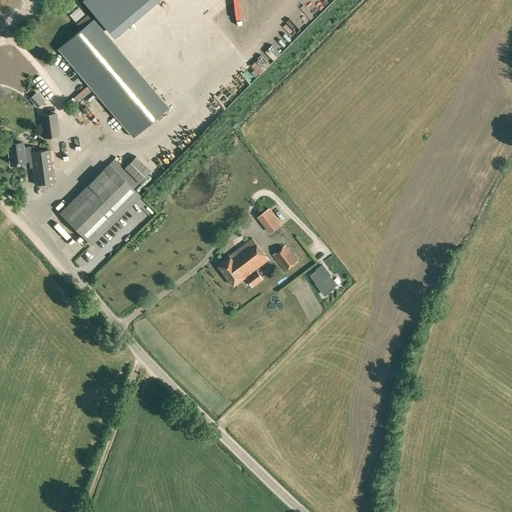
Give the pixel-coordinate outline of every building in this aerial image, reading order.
[(66,0),(61,5),(68,13),(76,6),(70,0),(66,0)] [(188,0),(182,0),(187,10),(192,8),(188,0)] [(79,8),(69,15),(76,22),(85,15),(79,8)] [(58,49),(133,137),(168,107),(93,19),(58,49)] [(180,55),(189,70),(198,65),(189,49),(180,55)] [(166,53),(145,71),(149,76),(170,58),(166,53)] [(169,65),(180,79),(184,76),(173,62),(169,65)] [(37,83),(43,94),(51,89),(46,79),(37,83)] [(158,91),(166,101),(175,94),(167,84),(158,91)] [(41,115),(44,137),(59,135),(56,113),(41,115)] [(52,151),(68,150),(67,139),(51,140),(52,151)] [(33,167),(35,184),(54,182),(50,150),(31,152),(30,146),(22,147),(22,142),(8,144),(10,164),(29,161),(30,168),(33,167)] [(125,168),(143,186),(154,174),(136,156),(125,168)] [(60,213),(91,244),(140,196),(108,164),(60,213)] [(259,217),(272,233),(281,225),(269,209),(259,217)] [(219,266),(234,286),(269,259),(253,238),(229,256),(230,257),(219,266)] [(273,256),(285,272),(298,261),(287,244),(273,256)] [(72,247),(69,250),(79,259),(82,255),(72,247)] [(323,265),(310,275),(325,295),(338,285),(323,265)] [(246,279),(253,288),(264,280),(257,271),(246,279)]
